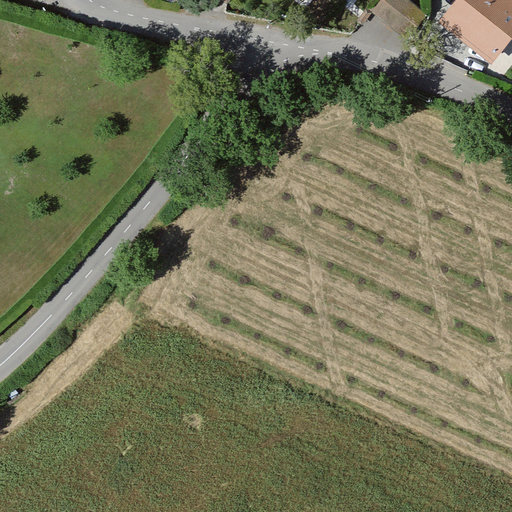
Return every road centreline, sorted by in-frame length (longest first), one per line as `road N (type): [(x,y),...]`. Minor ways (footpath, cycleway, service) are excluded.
road 1 (unclassified): [(268,41),(227,107),(148,204),(0,366)]
road 2 (unclassified): [(511,115),(402,68),(268,41)]
road 3 (unclassified): [(268,41),(91,0)]
